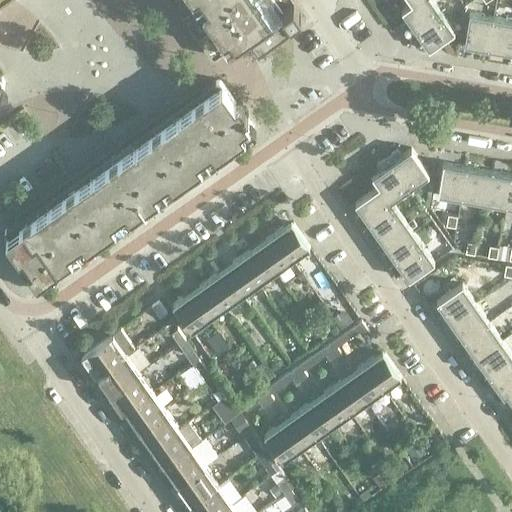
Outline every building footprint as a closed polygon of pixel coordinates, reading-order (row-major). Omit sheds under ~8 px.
[(172,0),(211,53),(211,54),(212,55),(214,55),(215,55),(216,55),(251,30),(258,40),(301,10),(294,0),(172,0)] [(414,0),(412,2),(411,2),(401,8),(408,18),(402,22),(406,29),(408,27),(411,31),(441,10),(433,0),(414,0)] [(454,30),(441,10),(411,31),(413,35),(411,36),(416,43),(422,38),(429,48),(454,30)] [(473,47),(487,49),(493,15),(470,11),(464,42),(474,44),(473,47)] [(511,38),(511,18),(493,15),(487,49),(501,52),(501,48),(510,50),(511,38)] [(32,264),(28,266),(37,278),(253,126),(244,113),(248,110),(239,98),(236,101),(221,80),(220,79),(219,79),(218,78),(217,79),(216,79),(6,227),(5,228),(4,229),(4,230),(4,231),(4,232),(5,233),(19,253),(23,251),(32,264)] [(392,154),(388,156),(409,186),(429,172),(411,147),(402,153),(397,147),(391,152),(392,154)] [(409,186),(388,156),(385,159),(383,157),(377,161),(381,168),(372,174),(379,184),(390,199),(391,199),(409,186)] [(438,192),(461,196),(467,165),(443,161),(438,192)] [(489,169),(467,165),(461,196),(484,200),(489,169)] [(511,173),(489,169),(484,200),(506,204),(511,173)] [(379,184),(355,201),(361,210),(355,215),(360,221),(362,220),(364,224),(394,203),(391,199),(390,199),(379,184)] [(407,221),(394,203),(364,224),(367,227),(365,229),(370,235),(376,231),(382,239),(407,221)] [(448,223),(456,225),(458,214),(450,212),(448,223)] [(413,217),(408,221),(411,226),(416,223),(413,217)] [(420,240),(407,221),(382,239),(388,248),(382,252),(386,259),(388,257),(391,261),(420,240)] [(310,245),(293,222),(283,229),(281,226),(273,231),(292,258),(310,245)] [(292,258),(273,231),(266,236),(268,239),(259,246),(275,269),(292,258)] [(434,259),(420,240),(391,261),(393,265),(391,266),(396,272),(402,268),(409,277),(434,259)] [(466,251),(475,252),(476,242),(468,240),(466,251)] [(488,255),(497,256),(499,246),(490,244),(488,255)] [(275,269),(259,246),(250,252),(248,249),(240,255),(259,281),(275,269)] [(259,281),(240,255),(232,260),(234,263),(225,269),(242,293),(259,281)] [(242,293),(225,269),(216,276),(214,273),(207,278),(225,305),(242,293)] [(225,305),(207,278),(199,283),(201,286),(192,293),(209,316),(225,305)] [(436,300),(450,319),(476,301),(462,282),(436,300)] [(209,316),(192,293),(183,299),(181,296),(172,302),(191,329),(209,316)] [(166,310),(159,299),(152,304),(160,315),(166,310)] [(489,320),(476,301),(450,319),(463,338),(489,320)] [(332,316),(340,326),(351,318),(347,312),(339,311),(332,316)] [(369,330),(361,319),(344,331),(348,337),(360,329),(363,334),(369,330)] [(502,338),(489,320),(463,338),(476,356),(502,338)] [(121,326),(84,352),(90,360),(87,362),(95,374),(98,372),(98,371),(126,351),(135,345),(121,326)] [(186,338),(178,326),(171,331),(179,342),(186,338)] [(348,337),(344,331),(327,343),(335,354),(341,350),(337,345),(348,337)] [(193,349),(186,338),(179,342),(187,353),(193,349)] [(511,359),(511,352),(502,338),(476,356),(490,375),(511,359)] [(335,354),(327,343),(310,355),(315,361),(325,353),(329,358),(335,354)] [(139,370),(126,351),(98,371),(98,372),(110,389),(111,390),(139,370)] [(372,356),(365,361),(383,387),(401,375),(384,351),(374,359),(372,356)] [(315,361),(310,355),(294,366),(302,378),(308,374),(304,368),(315,361)] [(511,359),(490,375),(503,395),(506,393),(506,392),(511,387),(511,359)] [(383,387),(365,361),(357,366),(359,369),(350,376),(367,399),(383,387)] [(212,375),(204,364),(197,368),(205,380),(212,375)] [(302,378),(294,366),(277,378),(281,384),(292,376),(296,382),(302,378)] [(152,389),(139,370),(111,390),(110,389),(107,391),(116,403),(119,401),(124,409),(152,389)] [(220,386),(212,375),(205,380),(213,391),(220,386)] [(367,399),(350,376),(341,382),(339,379),(331,384),(350,411),(367,399)] [(281,384),(277,378),(260,390),(268,401),(274,397),(270,392),(281,384)] [(350,411),(331,384),(324,390),(326,393),(317,399),(333,423),(350,411)] [(166,407),(152,389),(124,409),(137,427),(166,407)] [(268,401),(260,390),(243,402),(247,408),(259,400),(262,405),(268,401)] [(333,423),(317,399),(308,406),(306,403),(298,408),(317,434),(333,423)] [(217,421),(208,428),(210,432),(231,417),(238,412),(231,401),(218,410),(218,411),(212,415),(217,421)] [(179,426),(166,407),(137,427),(150,446),(179,426)] [(317,434),(298,408),(290,413),(292,416),(283,423),(300,446),(317,434)] [(246,423),(238,412),(231,417),(239,428),(246,423)] [(189,419),(179,426),(150,446),(163,464),(202,438),(189,419)] [(300,446),(283,423),(274,429),(272,426),(264,432),(282,458),(300,446)] [(432,427),(425,431),(433,443),(440,438),(432,427)] [(202,438),(163,464),(177,483),(205,463),(217,454),(204,436),(202,438)] [(264,449),(257,438),(250,443),(258,454),(264,449)] [(419,438),(406,447),(414,458),(427,449),(419,438)] [(272,461),(264,449),(258,454),(265,465),(272,461)] [(218,482),(205,463),(177,483),(190,502),(218,482)] [(372,476),(378,485),(389,477),(383,468),(372,476)] [(291,487),(283,476),(276,481),(284,492),(291,487)] [(215,511),(232,501),(218,482),(190,502),(196,511),(215,511)] [(282,491),(276,483),(270,487),(276,496),(282,491)] [(299,498),(291,487),(284,492),(292,503),(299,498)] [(359,494),(362,499),(370,494),(366,489),(359,494)] [(232,501),(215,511),(250,511),(239,495),(232,501)]
